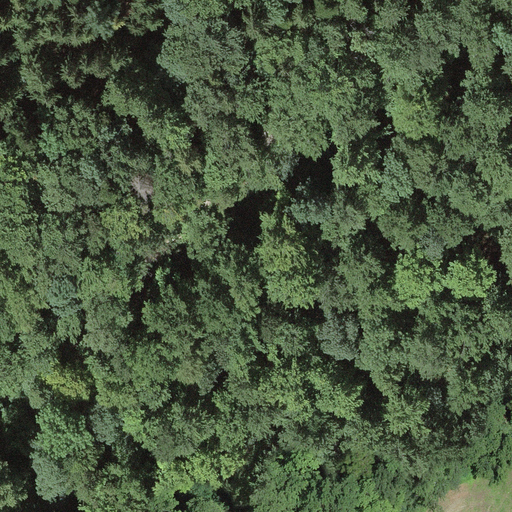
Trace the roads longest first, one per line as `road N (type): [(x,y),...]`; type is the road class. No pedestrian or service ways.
road 1 (track): [(0,360),(139,262),(267,136),(453,0)]
road 2 (track): [(201,0),(117,55),(0,98)]
road 3 (track): [(511,388),(358,432)]
